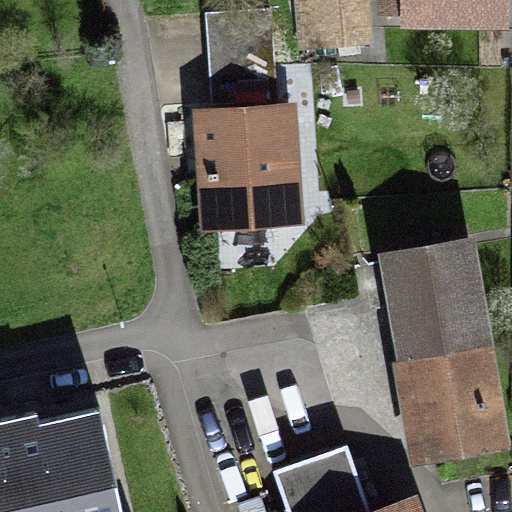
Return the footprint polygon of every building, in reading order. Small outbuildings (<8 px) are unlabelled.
[(499,0),(395,0),(395,41),(500,41),(499,0)] [(283,113),(195,117),(200,226),(288,222),(283,113)] [(463,257),(376,273),(411,467),(498,452),(463,257)] [(0,511),(129,511),(105,415),(0,435),(0,511)] [(330,460),(273,483),(284,511),(335,511),(349,507),(330,460)]
